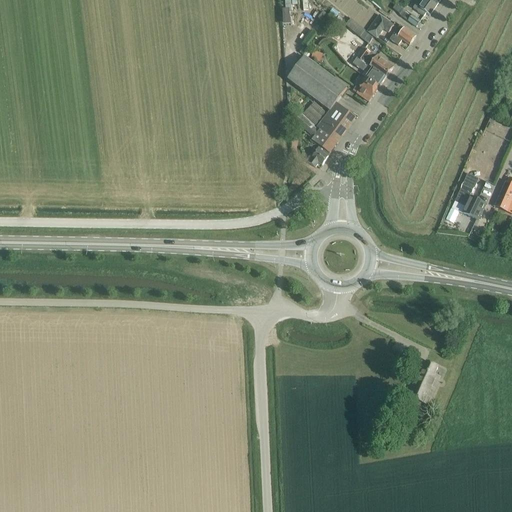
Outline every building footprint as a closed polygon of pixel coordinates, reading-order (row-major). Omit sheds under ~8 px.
[(430,16),(437,6),(428,0),(419,0),(413,9),(424,17),(426,13),(430,16)] [(397,5),(393,10),(400,15),(403,10),(397,5)] [(412,16),(408,22),(416,27),(420,21),(412,16)] [(380,17),(369,32),(379,40),(385,31),(389,34),(395,27),(380,17)] [(351,19),(346,25),(360,37),(365,31),(351,19)] [(316,24),(313,29),(324,37),(327,32),(316,24)] [(401,27),(391,41),(398,46),(403,41),(410,46),(416,38),(401,27)] [(304,56),(310,49),(305,46),(300,53),(304,56)] [(366,49),(358,59),(386,79),(394,68),(386,62),(379,56),(375,61),(370,57),(372,54),(366,49)] [(315,52),(312,62),(320,65),(323,54),(315,52)] [(313,141),(319,146),(330,154),(338,143),(337,143),(356,118),(336,104),(347,90),(339,84),(305,58),(289,79),(331,112),(319,128),(321,131),(313,141)] [(367,79),(368,80),(380,88),(386,79),(358,59),(354,65),(364,72),(366,69),(371,73),(367,79)] [(368,80),(363,87),(359,85),(355,90),(359,93),(362,95),(361,97),(369,103),(380,88),(368,80)] [(295,122),(314,138),(320,131),(301,115),(295,122)] [(312,154),(311,156),(307,161),(316,168),(319,163),(323,166),(329,157),(328,157),(330,154),(319,146),(313,155),(312,154)] [(468,175),(458,198),(469,202),(478,180),(468,175)] [(495,207),(511,214),(511,184),(506,182),(495,207)] [(486,205),(483,203),(473,199),(465,214),(478,221),(486,205)] [(427,363),(411,397),(428,405),(440,378),(434,375),(438,368),(427,363)]
